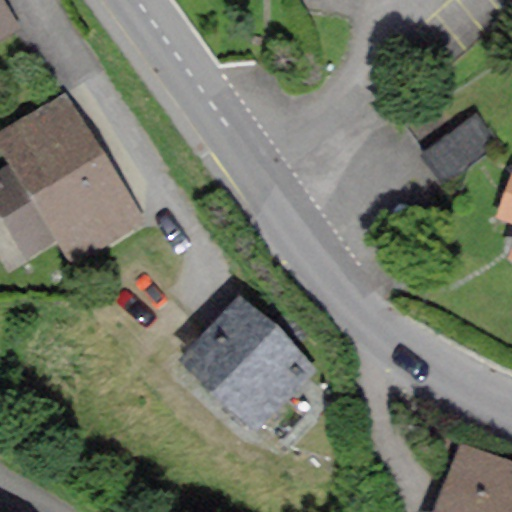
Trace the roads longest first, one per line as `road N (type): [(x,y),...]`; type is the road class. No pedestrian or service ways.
road 1 (unclassified): [(263,178),(330,271),(379,320),(451,373),(511,401)]
road 2 (residential): [(263,178),(359,98),(410,0)]
road 3 (unclassified): [(138,0),(263,178)]
